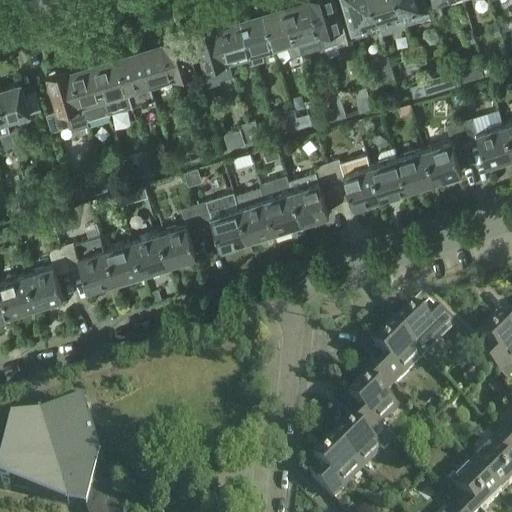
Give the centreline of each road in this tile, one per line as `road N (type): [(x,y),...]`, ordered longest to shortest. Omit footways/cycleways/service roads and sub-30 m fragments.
road 1 (residential): [(0,380),(297,284)]
road 2 (residential): [(274,511),(297,284)]
road 3 (residential): [(297,284),(511,217)]
